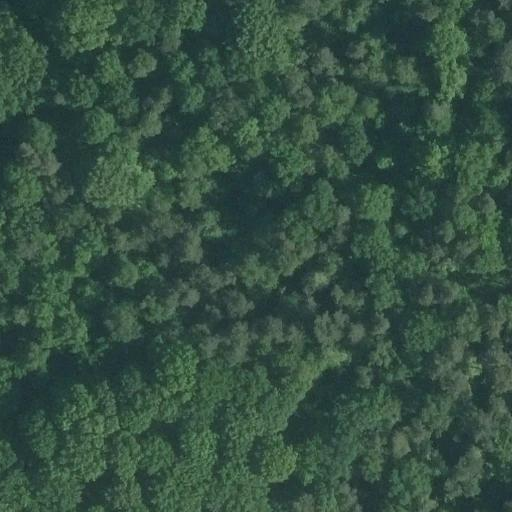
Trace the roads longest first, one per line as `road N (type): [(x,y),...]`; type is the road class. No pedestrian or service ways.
road 1 (unknown): [(0,450),(359,327)]
road 2 (track): [(360,511),(356,405),(369,359),(359,327)]
road 3 (unknown): [(359,327),(511,273)]
